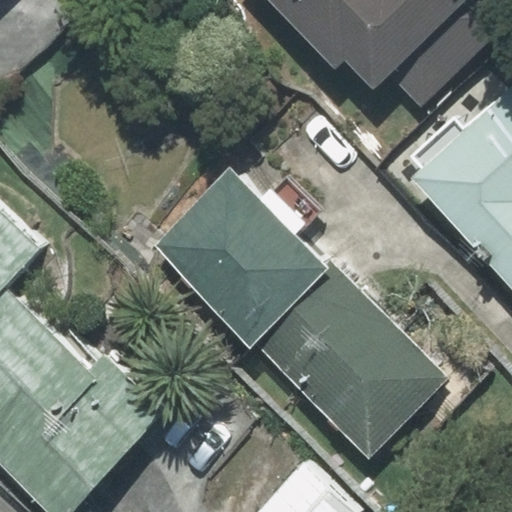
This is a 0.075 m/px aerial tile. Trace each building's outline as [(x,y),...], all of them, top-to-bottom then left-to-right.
[(272,0),(335,66),(345,56),(372,84),(388,69),(422,105),(498,34),(465,0),(272,0)] [(511,289),(511,88),(412,178),(511,289)] [(254,344),(332,266),(231,168),(155,246),(254,344)] [(0,459),(56,511),(64,511),(161,409),(102,353),(90,366),(3,286),(37,250),(0,215),(0,459)] [(332,266),(254,344),(369,457),(446,379),(332,266)] [(307,462),(260,511),(359,511),(360,511),(307,462)]
